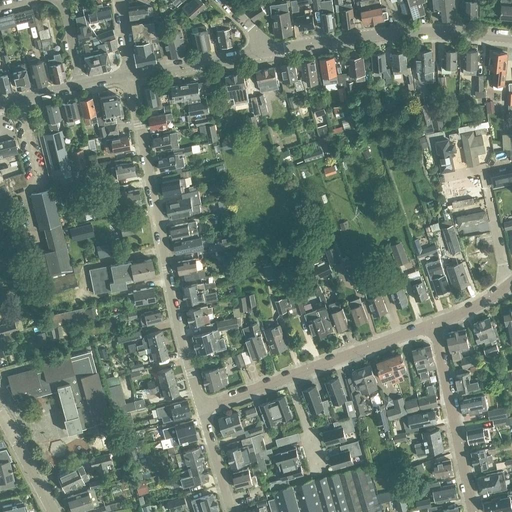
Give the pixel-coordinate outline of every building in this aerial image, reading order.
[(182,0),(170,0),(167,4),(172,9),(182,0)] [(187,3),(182,8),(184,10),(180,13),(185,19),(189,15),(191,17),(204,5),(199,0),(198,0),(191,0),(188,4),(187,3)] [(321,0),(313,0),(315,9),(322,8),(321,0)] [(373,23),(375,23),(370,0),(369,0),(361,2),(362,8),(365,25),(373,23)] [(386,7),(382,8),(381,4),(380,0),(370,0),(375,23),(377,22),(385,20),(384,19),(389,18),(386,7)] [(397,0),(398,1),(400,0),(403,14),(412,11),(414,17),(425,14),(422,3),(423,3),(422,0),(397,0)] [(445,0),(437,0),(439,21),(448,20),(445,0)] [(454,0),(445,0),(448,20),(457,19),(454,0)] [(477,0),(463,0),(464,2),(463,2),(463,8),(465,8),(465,17),(470,17),(471,18),(471,19),(476,19),(477,17),(478,17),(478,2),(477,0)] [(287,3),(271,6),(275,37),(293,34),(289,12),(288,12),(287,3)] [(146,5),(128,8),(130,20),(141,18),(141,20),(148,19),(147,16),(153,15),(152,8),(146,9),(146,5)] [(351,5),(340,6),(341,11),(343,28),(355,26),(353,10),(352,10),(351,5)] [(254,22),(266,14),(262,7),(261,6),(249,14),(254,22)] [(511,6),(502,6),(501,18),(511,19),(511,6)] [(108,7),(95,10),(97,21),(111,18),(108,7)] [(333,7),(320,9),(321,14),(320,14),(322,30),(336,28),(334,12),(333,13),(333,7)] [(13,14),(15,25),(25,23),(27,28),(34,26),(32,15),(30,10),(13,14)] [(306,16),(298,17),(300,30),(314,28),(312,15),(311,15),(310,10),(305,11),(306,16)] [(16,26),(15,25),(13,14),(0,17),(0,29),(0,30),(16,26)] [(38,40),(39,47),(50,44),(47,28),(42,30),(41,29),(37,14),(32,15),(34,26),(38,40)] [(86,26),(86,25),(84,16),(75,18),(78,27),(79,32),(77,32),(80,42),(92,39),(90,29),(91,29),(89,26),(86,26)] [(228,23),(223,24),(222,18),(210,20),(211,27),(216,26),(217,32),(216,32),(217,39),(218,39),(219,47),(233,45),(230,29),(229,29),(228,23)] [(133,53),(135,62),(138,64),(157,60),(156,58),(163,57),(157,28),(156,20),(152,21),(152,22),(146,23),(150,42),(135,45),(134,45),(135,53),(133,53)] [(150,42),(146,23),(141,24),(141,23),(130,24),(133,40),(134,40),(135,45),(150,42)] [(199,32),(191,34),(195,52),(210,48),(206,31),(205,27),(198,28),(199,32)] [(96,36),(101,43),(115,38),(112,31),(96,36)] [(180,32),(163,36),(168,58),(185,54),(180,32)] [(39,47),(38,40),(31,42),(33,50),(40,48),(39,47)] [(112,40),(106,42),(108,52),(114,50),(112,40)] [(98,51),(103,70),(108,69),(109,70),(111,67),(110,66),(104,44),(97,46),(98,51)] [(88,74),(95,72),(89,49),(88,45),(84,46),(85,50),(86,54),(83,55),(83,56),(84,58),(88,74)] [(103,70),(98,51),(93,52),(92,48),(89,49),(95,72),(103,70)] [(458,52),(445,51),(445,59),(442,59),(442,74),(452,74),(452,68),(457,69),(458,52)] [(426,83),(425,52),(418,52),(418,63),(417,63),(417,72),(418,72),(418,77),(419,80),(420,81),(420,82),(421,83),(423,83),(426,83)] [(434,83),(434,76),(434,71),(433,62),(432,62),(432,52),(425,52),(426,83),(434,83)] [(478,52),(465,52),(465,60),(464,60),(464,68),(467,69),(467,74),(472,74),(472,69),(476,69),(478,69),(478,52)] [(414,90),(413,83),(411,68),(408,68),(406,53),(394,54),(394,62),(393,62),(393,70),(394,70),(394,75),(404,74),(406,76),(408,84),(410,91),(414,90)] [(490,79),(494,81),(493,85),(493,89),(502,90),(503,86),(507,55),(491,53),(490,68),(495,69),(494,75),(491,76),(490,79)] [(54,59),(48,61),(49,66),(53,82),(66,79),(63,70),(65,70),(64,64),(62,65),(62,63),(61,63),(59,54),(53,56),(54,59)] [(374,70),(374,71),(384,70),(384,73),(385,78),(386,78),(391,77),(390,69),(387,70),(385,54),(373,55),(373,62),(372,63),(372,69),(374,70)] [(351,57),(350,59),(349,59),(349,60),(346,61),(347,68),(350,67),(351,76),(357,75),(358,81),(365,80),(364,75),(365,74),(363,58),(357,58),(356,56),(351,57)] [(334,58),(320,60),(323,78),(325,85),(338,83),(337,76),(334,58)] [(36,60),(29,62),(30,65),(30,66),(35,87),(47,84),(42,62),(37,64),(36,60)] [(315,61),(301,63),(304,79),(308,79),(308,85),(319,84),(317,77),(315,61)] [(287,63),(286,66),(281,67),(285,83),(288,82),(289,88),(292,88),(296,87),(295,81),(298,80),(295,64),(293,65),(291,62),(287,63)] [(22,65),(12,68),(17,88),(18,88),(18,91),(24,89),(24,87),(29,85),(25,70),(23,70),(22,65)] [(275,68),(257,72),(260,85),(260,86),(261,90),(270,88),(271,90),(278,89),(278,85),(275,68)] [(8,71),(1,73),(0,69),(0,92),(1,92),(2,94),(7,93),(6,91),(12,89),(9,80),(10,80),(8,71)] [(244,102),(249,101),(248,94),(247,94),(246,88),(246,86),(248,85),(247,81),(245,82),(244,74),(226,77),(228,84),(226,85),(229,100),(234,99),(235,104),(244,102)] [(191,115),(191,116),(202,113),(202,115),(210,114),(207,102),(201,103),(198,83),(185,85),(188,99),(188,100),(190,99),(191,103),(188,104),(191,115)] [(188,99),(185,85),(173,87),(175,101),(188,99)] [(157,88),(145,90),(148,106),(149,111),(163,108),(161,97),(159,97),(157,88)] [(344,88),(338,89),(340,101),(346,100),(344,88)] [(116,95),(109,96),(113,115),(122,113),(119,97),(116,95)] [(263,95),(257,97),(260,105),(266,103),(263,95)] [(103,117),(113,115),(109,96),(100,98),(103,117)] [(295,97),(289,99),(293,110),(298,108),(295,97)] [(92,99),(80,102),(83,118),(84,118),(86,125),(97,122),(95,115),(92,99)] [(379,115),(398,111),(396,101),(390,103),(390,100),(383,101),(384,104),(378,105),(379,115)] [(435,132),(432,122),(427,101),(417,104),(426,134),(435,132)] [(75,102),(67,104),(62,105),(66,121),(67,126),(75,124),(74,119),(79,118),(75,102)] [(48,123),(49,128),(57,126),(56,121),(61,120),(57,104),(46,107),(44,109),(48,123)] [(314,109),(317,116),(326,114),(323,106),(314,109)] [(342,106),(334,107),(335,114),(343,113),(342,106)] [(157,116),(150,118),(152,129),(159,128),(159,130),(168,128),(167,121),(174,120),(172,113),(157,116)] [(212,118),(196,121),(197,126),(214,123),(212,118)] [(354,119),(347,120),(349,129),(355,127),(354,119)] [(441,120),(433,122),(434,130),(442,129),(441,120)] [(116,125),(106,127),(107,136),(118,134),(116,125)] [(207,126),(208,133),(210,142),(218,141),(215,125),(207,126)] [(318,128),(321,139),(326,153),(333,151),(328,136),(330,135),(327,125),(318,128)] [(107,137),(104,127),(98,129),(100,138),(107,137)] [(359,127),(352,130),(354,135),(361,133),(359,127)] [(58,133),(51,134),(49,135),(53,154),(48,155),(53,175),(70,171),(61,132),(58,133)] [(164,137),(154,139),(157,151),(171,148),(171,150),(180,148),(178,140),(179,140),(178,133),(170,135),(170,134),(163,136),(164,137)] [(483,154),(480,136),(461,139),(465,167),(477,164),(476,155),(483,154)] [(127,137),(106,141),(108,153),(113,152),(115,152),(115,155),(122,153),(122,151),(129,149),(127,137)] [(419,147),(427,144),(424,137),(416,140),(419,147)] [(0,143),(0,158),(18,155),(14,140),(0,143)] [(234,140),(223,143),(224,149),(235,147),(234,140)] [(450,171),(446,142),(431,144),(435,174),(450,171)] [(395,151),(401,165),(410,161),(404,147),(395,151)] [(323,149),(304,155),(306,162),(325,156),(323,149)] [(85,160),(82,150),(71,153),(74,170),(86,167),(84,160),(85,160)] [(168,158),(159,160),(162,171),(178,168),(182,167),(179,154),(175,155),(168,156),(168,158)] [(132,163),(115,166),(116,167),(111,168),(113,179),(118,178),(118,179),(135,175),(132,163)] [(490,186),(511,182),(511,168),(488,172),(490,186)] [(84,181),(81,169),(71,172),(74,183),(84,181)] [(0,173),(0,186),(4,186),(5,187),(7,193),(28,186),(24,174),(3,180),(2,173),(0,173)] [(185,178),(180,179),(163,183),(166,196),(185,192),(184,186),(186,185),(185,178)] [(443,196),(475,189),(473,179),(441,186),(443,196)] [(99,184),(100,190),(111,188),(110,182),(99,184)] [(222,183),(210,186),(212,194),(224,190),(222,183)] [(87,186),(88,193),(95,192),(93,184),(87,186)] [(40,279),(56,275),(71,271),(51,190),(31,195),(40,231),(45,230),(50,251),(34,254),(40,279)] [(115,202),(139,198),(137,190),(119,194),(119,191),(111,193),(112,202),(115,202)] [(95,192),(88,193),(91,207),(101,205),(98,191),(95,192)] [(167,204),(169,212),(200,205),(197,197),(193,198),(192,192),(181,194),(182,200),(167,204)] [(139,198),(115,202),(117,210),(140,205),(139,198)] [(225,200),(219,201),(221,213),(227,212),(225,200)] [(200,205),(169,212),(170,219),(201,213),(200,205)] [(0,214),(0,225),(14,221),(11,211),(0,214)] [(453,220),(455,229),(478,225),(483,224),(484,223),(482,214),(453,220)] [(139,219),(121,223),(124,236),(142,232),(139,219)] [(350,228),(347,221),(340,224),(342,231),(350,228)] [(191,239),(195,238),(200,237),(197,222),(188,224),(171,227),(174,239),(180,237),(181,241),(191,239)] [(70,229),(73,241),(94,236),(91,223),(70,229)] [(453,226),(443,229),(451,254),(461,251),(453,226)] [(10,239),(13,249),(21,247),(18,236),(10,239)] [(197,250),(197,248),(203,247),(201,238),(195,239),(175,244),(173,245),(172,246),(173,250),(175,251),(176,251),(177,255),(197,250)] [(231,238),(214,241),(210,242),(212,252),(217,251),(232,248),(232,247),(231,242),(231,238)] [(409,263),(402,242),(391,246),(398,266),(409,263)] [(342,262),(336,246),(326,249),(331,266),(342,262)] [(234,260),(232,248),(217,251),(218,257),(225,256),(226,262),(221,266),(222,275),(236,272),(234,260)] [(418,258),(425,256),(423,249),(416,252),(418,258)] [(200,279),(198,272),(196,259),(178,263),(181,275),(185,274),(186,280),(188,282),(200,279)] [(366,259),(352,264),(356,275),(357,278),(365,275),(364,272),(370,269),(366,259)] [(89,270),(91,280),(152,268),(151,260),(132,264),(132,262),(89,270)] [(435,279),(433,280),(438,294),(450,290),(446,276),(440,260),(426,265),(429,274),(433,273),(435,279)] [(18,263),(20,270),(28,268),(25,261),(18,263)] [(263,266),(267,280),(279,276),(275,262),(263,266)] [(321,272),(331,268),(328,262),(318,267),(321,272)] [(377,265),(380,273),(383,283),(392,280),(386,262),(377,265)] [(348,278),(356,275),(352,264),(344,267),(348,278)] [(454,289),(469,284),(462,264),(448,269),(454,289)] [(152,268),(91,280),(94,295),(125,288),(124,281),(133,279),(133,280),(154,276),(152,268)] [(331,268),(321,272),(316,274),(318,279),(333,272),(331,268)] [(27,269),(18,272),(25,296),(35,294),(27,269)] [(78,286),(74,273),(39,282),(39,284),(34,285),(38,298),(78,286)] [(425,281),(423,282),(422,282),(421,277),(410,281),(412,286),(411,286),(416,300),(428,296),(426,290),(428,290),(425,281)] [(183,288),(184,296),(205,292),(205,290),(216,287),(215,283),(206,285),(206,284),(204,284),(198,285),(197,285),(183,288)] [(363,287),(368,300),(374,317),(387,312),(381,295),(378,296),(374,283),(363,287)] [(396,286),(390,288),(392,292),(390,293),(392,300),(394,299),(397,307),(408,303),(403,289),(398,290),(396,286)] [(319,296),(322,303),(324,302),(324,303),(327,302),(324,294),(324,293),(322,294),(319,287),(315,288),(317,297),(319,296)] [(128,295),(129,301),(130,306),(135,305),(155,301),(152,288),(133,292),(133,294),(128,295)] [(297,289),(287,293),(289,298),(276,303),(280,314),(288,312),(290,317),(305,312),(297,289)] [(205,292),(184,296),(186,304),(205,301),(205,303),(218,301),(217,292),(209,294),(209,292),(206,292),(205,292)] [(246,295),(248,302),(249,307),(256,306),(255,301),(253,294),(246,295)] [(238,297),(240,312),(248,311),(246,296),(238,297)] [(360,299),(348,303),(350,309),(355,324),(367,319),(362,305),(360,299)] [(315,311),(324,335),(327,334),(334,332),(328,315),(327,309),(324,303),(324,302),(322,303),(316,305),(318,310),(315,311)] [(328,305),(331,313),(337,330),(340,332),(343,330),(344,328),(348,326),(348,325),(343,309),(341,310),(338,302),(328,305)] [(188,311),(189,318),(213,313),(212,307),(208,308),(208,306),(197,309),(197,310),(188,311)] [(91,307),(83,309),(86,320),(87,320),(87,319),(98,317),(96,308),(91,309),(91,307)] [(48,329),(86,320),(83,309),(45,317),(48,329)] [(162,314),(159,313),(158,309),(143,313),(144,314),(140,315),(141,319),(140,320),(142,326),(161,322),(161,321),(163,319),(162,314)] [(324,335),(315,311),(304,315),(307,323),(308,322),(314,339),(324,335)] [(135,312),(121,315),(122,322),(137,318),(135,312)] [(221,312),(213,313),(189,318),(191,327),(205,324),(205,323),(210,322),(210,320),(215,319),(214,318),(222,316),(221,312)] [(217,322),(219,330),(232,328),(242,325),(241,317),(217,322)] [(489,318),(482,321),(494,354),(499,352),(496,344),(498,344),(496,338),(499,337),(493,321),(491,322),(489,318)] [(487,357),(494,354),(482,321),(474,324),(480,338),(476,340),(478,345),(485,342),(487,348),(484,349),(487,357)] [(14,322),(0,325),(0,335),(0,336),(17,332),(14,322)] [(250,326),(252,332),(261,357),(268,355),(259,330),(257,323),(250,326)] [(279,324),(273,326),(264,329),(267,337),(273,354),(288,348),(282,332),(279,324)] [(61,326),(48,329),(50,338),(63,335),(61,326)] [(218,349),(217,349),(222,347),(220,340),(221,340),(219,330),(213,332),(193,337),(198,354),(218,349)] [(455,332),(459,351),(461,350),(469,349),(465,330),(456,332),(455,332)] [(139,331),(123,336),(125,342),(141,338),(139,331)] [(142,340),(143,345),(137,346),(139,356),(146,354),(145,349),(150,348),(164,344),(161,331),(147,335),(144,336),(142,340)] [(244,335),(246,339),(253,360),(261,357),(252,332),(244,335)] [(460,355),(461,354),(462,354),(461,350),(459,351),(455,332),(449,333),(448,335),(453,362),(461,360),(461,359),(460,355)] [(38,334),(41,347),(47,345),(44,333),(38,334)] [(164,344),(150,348),(152,353),(147,354),(150,362),(154,361),(168,357),(164,344)] [(435,363),(431,346),(423,348),(429,371),(436,369),(435,363)] [(108,357),(105,348),(98,351),(101,359),(108,357)] [(419,374),(421,373),(422,381),(430,379),(428,372),(429,371),(423,348),(413,351),(418,368),(419,374)] [(9,385),(6,387),(9,393),(11,392),(12,394),(15,393),(18,403),(58,392),(63,412),(69,434),(86,429),(85,428),(108,422),(106,416),(108,416),(103,395),(97,373),(91,352),(70,358),(41,366),(42,368),(43,372),(37,374),(36,370),(7,378),(9,385)] [(246,366),(241,354),(234,356),(239,368),(246,366)] [(406,369),(405,366),(401,355),(389,359),(398,383),(403,381),(403,380),(402,378),(401,375),(402,374),(403,374),(404,373),(405,372),(406,371),(406,370),(406,369)] [(469,357),(471,367),(477,366),(474,356),(469,357)] [(463,369),(471,367),(469,357),(463,359),(461,359),(461,360),(463,369)] [(398,383),(389,359),(378,363),(382,374),(381,375),(383,382),(391,379),(392,385),(398,383)] [(358,384),(359,384),(363,394),(377,389),(373,379),(374,378),(370,366),(354,372),(358,384)] [(223,386),(228,384),(226,377),(227,377),(224,367),(218,369),(203,373),(207,390),(223,386)] [(156,380),(158,386),(174,381),(171,368),(157,372),(159,379),(156,380)] [(139,371),(129,374),(131,381),(141,378),(139,371)] [(479,380),(471,382),(470,373),(456,376),(459,392),(473,389),(474,394),(484,390),(483,386),(480,386),(479,380)] [(347,400),(339,378),(326,382),(334,404),(347,400)] [(174,381),(158,386),(161,398),(164,397),(164,398),(178,394),(174,381)] [(326,414),(332,412),(328,400),(322,402),(316,386),(304,391),(312,412),(324,408),(326,414)] [(359,395),(352,397),(358,417),(365,415),(362,405),(366,404),(364,399),(361,400),(359,395)] [(435,395),(429,396),(432,408),(438,406),(435,395)] [(273,402),(280,420),(282,419),(283,420),(292,416),(285,396),(275,400),(276,401),(273,402),(273,401),(273,402)] [(432,408),(429,396),(418,399),(421,410),(432,408)] [(461,401),(463,413),(471,411),(471,414),(479,412),(488,410),(485,396),(476,398),(461,401)] [(393,399),(390,397),(384,399),(387,408),(395,406),(393,400),(393,399)] [(390,420),(407,416),(407,415),(408,414),(405,402),(403,397),(393,400),(395,406),(395,408),(387,410),(390,420)] [(420,411),(417,399),(405,402),(409,414),(420,411)] [(346,402),(350,418),(356,416),(352,400),(346,402)] [(143,401),(125,405),(114,408),(116,415),(124,413),(144,408),(143,401)] [(158,417),(161,416),(189,409),(186,401),(169,405),(170,406),(165,407),(156,409),(158,417)] [(280,420),(273,402),(272,402),(273,402),(270,403),(270,402),(260,405),(268,425),(277,422),(277,421),(279,420),(280,420)] [(381,425),(389,423),(385,406),(377,407),(381,425)] [(255,408),(246,412),(248,419),(258,415),(255,408)] [(488,412),(490,420),(509,416),(507,408),(488,412)] [(189,409),(161,416),(163,424),(191,417),(189,409)] [(435,416),(434,412),(434,409),(408,414),(407,415),(407,416),(410,428),(418,426),(436,422),(436,421),(438,420),(437,419),(437,417),(435,416)] [(124,413),(116,415),(118,426),(127,424),(124,413)] [(235,423),(241,421),(238,413),(219,420),(221,427),(235,422),(235,423)] [(323,435),(325,443),(327,443),(327,445),(347,439),(345,433),(355,431),(351,418),(334,423),(336,429),(324,432),(324,435),(323,435)] [(506,425),(505,418),(493,421),(494,427),(506,425)] [(168,428),(170,438),(195,431),(192,421),(175,426),(174,423),(162,426),(162,429),(168,428)] [(235,422),(221,427),(224,436),(231,434),(232,437),(245,433),(241,421),(235,423),(235,422)] [(252,436),(264,432),(262,426),(250,430),(252,436)] [(483,428),(468,431),(470,445),(486,442),(485,441),(491,440),(488,428),(483,429),(483,428)] [(435,429),(427,430),(427,433),(423,434),(425,443),(415,445),(418,457),(444,451),(440,430),(435,431),(435,429)] [(170,438),(161,441),(163,449),(197,440),(195,431),(170,438)] [(406,434),(394,436),(395,443),(408,440),(406,434)] [(132,447),(129,435),(121,437),(125,449),(132,447)] [(256,454),(260,453),(267,450),(263,439),(259,440),(257,435),(251,437),(256,454)] [(276,440),(278,446),(290,443),(289,436),(276,440)] [(251,437),(242,440),(243,445),(253,443),(251,437)] [(362,454),(358,441),(341,446),(342,452),(330,456),(331,458),(330,459),(332,466),(333,466),(334,468),(353,463),(351,457),(362,454)] [(229,459),(255,452),(254,447),(249,449),(248,446),(244,447),(241,448),(227,452),(229,459)] [(177,461),(180,461),(202,454),(201,454),(199,447),(183,452),(183,453),(175,455),(177,461)] [(133,449),(126,451),(129,462),(139,459),(136,448),(133,449)] [(267,450),(260,453),(261,459),(273,455),(272,449),(267,450)] [(280,467),(299,462),(299,461),(299,462),(298,459),(299,459),(296,449),(276,455),(279,465),(280,464),(280,467)] [(0,483),(14,480),(11,472),(12,472),(12,470),(11,470),(9,462),(12,461),(6,450),(0,451),(0,483)] [(493,459),(487,460),(486,450),(472,453),(475,470),(489,467),(494,467),(493,459)] [(255,452),(229,459),(232,469),(246,465),(245,464),(252,463),(258,461),(255,452)] [(96,467),(97,474),(107,471),(105,464),(110,463),(108,454),(88,458),(91,468),(96,467)] [(187,465),(187,468),(204,463),(202,457),(202,454),(180,461),(182,467),(187,465)] [(399,465),(403,473),(407,472),(410,477),(421,473),(418,465),(414,466),(412,460),(399,465)] [(450,461),(435,465),(437,478),(453,475),(450,461)] [(299,462),(280,467),(281,467),(281,470),(280,470),(283,479),(269,483),(271,490),(290,485),(288,479),(303,474),(301,464),(300,465),(299,462)] [(135,473),(143,471),(140,463),(133,465),(135,473)] [(181,473),(183,478),(206,471),(206,468),(205,468),(204,463),(187,468),(188,471),(181,473)] [(61,485),(85,473),(82,466),(58,477),(61,485)] [(381,511),(381,510),(376,511),(363,467),(313,482),(312,480),(274,491),(276,499),(268,501),(271,511),(381,511)] [(249,470),(233,474),(237,489),(253,485),(258,484),(256,476),(251,478),(249,470)] [(180,487),(185,486),(192,484),(209,479),(208,478),(206,472),(207,472),(206,471),(183,478),(178,480),(177,478),(169,480),(170,487),(179,485),(180,487)] [(507,471),(503,472),(497,473),(497,474),(478,478),(480,486),(509,480),(507,471)] [(85,473),(61,485),(65,493),(84,483),(88,481),(85,474),(85,473)] [(373,475),(375,482),(381,480),(380,473),(373,475)] [(138,493),(148,490),(145,480),(135,483),(138,493)] [(509,480),(480,486),(481,494),(500,490),(501,491),(507,490),(506,485),(510,484),(509,480)] [(101,481),(89,484),(91,489),(103,486),(101,481)] [(436,503),(442,502),(458,499),(455,485),(439,488),(433,490),(436,503)] [(87,492),(63,500),(65,506),(69,505),(71,511),(79,511),(93,508),(87,492)] [(212,495),(199,499),(191,502),(194,511),(215,511),(217,511),(212,495)] [(411,510),(407,496),(399,498),(402,511),(411,510)] [(498,511),(511,509),(511,508),(511,502),(509,496),(507,496),(508,498),(500,499),(500,498),(493,499),(493,501),(484,502),(486,508),(484,509),(484,511),(498,511)] [(151,511),(171,511),(186,508),(184,498),(168,502),(150,508),(151,511)] [(416,502),(417,509),(431,506),(430,499),(416,502)] [(256,503),(258,508),(268,505),(267,500),(256,503)] [(11,505),(3,507),(3,511),(26,511),(26,507),(24,508),(22,502),(16,504),(11,505)]
